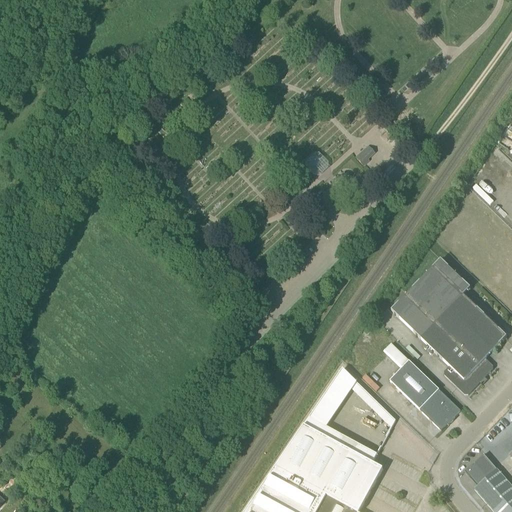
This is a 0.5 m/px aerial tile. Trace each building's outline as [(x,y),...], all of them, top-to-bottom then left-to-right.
[(369,148),(356,160),(364,168),(370,163),(369,161),(375,155),(369,148)] [(499,332),(464,297),(470,290),(441,261),(392,312),(435,354),(450,368),(444,373),(444,377),(465,397),(468,397),(483,383),(486,380),(485,379),(493,371),(493,367),(486,360),(506,338),(499,332)] [(461,412),(441,393),(392,345),(383,353),(401,371),(390,382),(441,432),(448,426),(449,427),(456,420),(455,419),(461,412)] [(360,511),(383,470),(304,428),(247,511),(360,511)] [(511,429),(503,438),(511,447),(511,446),(511,429)] [(511,511),(511,487),(481,452),(466,465),(483,484),(475,491),(494,511),(511,511)]
